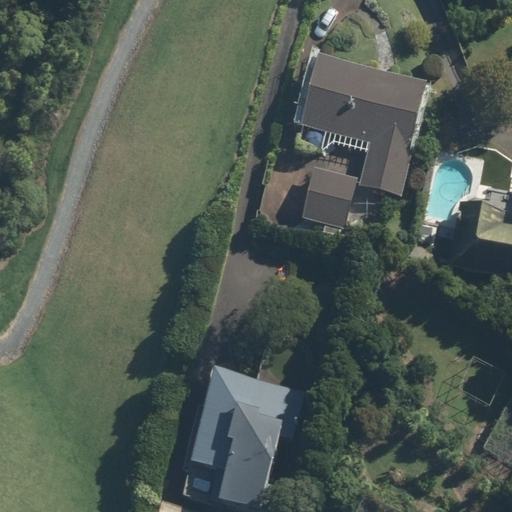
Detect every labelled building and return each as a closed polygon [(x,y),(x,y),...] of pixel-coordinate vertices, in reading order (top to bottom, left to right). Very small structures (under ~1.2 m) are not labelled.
[(424,87),(314,60),(297,132),(367,149),(357,191),(400,202),(411,155),(408,154),(424,87)] [(355,184),(312,173),(300,223),(343,233),(355,184)] [(465,210),(457,208),(446,270),(511,282),(511,194),(487,190),(485,200),(476,199),(467,201),(465,210)] [(503,381),(465,365),(452,397),(489,413),(503,381)] [(304,397),(209,373),(199,414),(195,413),(178,478),(182,479),(176,501),(219,511),(257,511),(275,445),(291,449),(304,397)] [(511,392),(478,455),(511,473),(511,392)]
